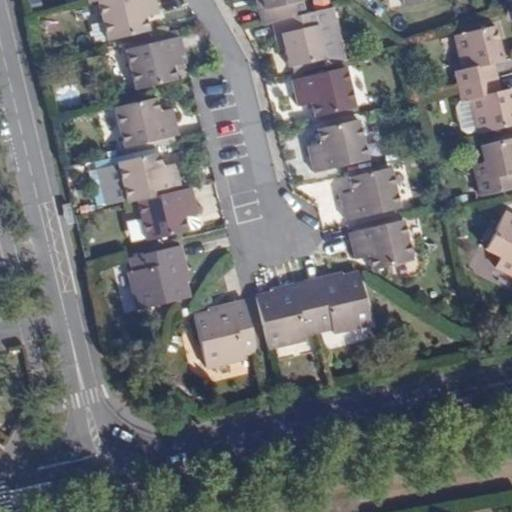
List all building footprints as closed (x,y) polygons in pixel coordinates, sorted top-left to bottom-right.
[(159,15),(155,0),(100,0),(99,0),(109,41),(147,32),(145,18),(159,15)] [(268,23),(302,15),(298,0),(261,0),(263,7),(256,9),(258,26),(268,23)] [(317,26),(314,12),(302,15),(268,23),(270,37),(279,35),(285,66),(290,65),(320,58),(324,58),(317,26)] [(334,22),(317,26),(324,58),(341,53),(334,22)] [(493,64),(505,61),(496,28),(458,36),(465,71),(456,73),(459,86),(491,79),(488,66),(493,64)] [(127,55),(155,48),(154,43),(126,49),(127,55)] [(132,97),(174,87),(170,71),(183,67),(178,44),(155,48),(127,55),(123,56),(132,97)] [(292,73),(321,66),(320,58),(290,65),(292,73)] [(333,112),(334,119),(368,111),(367,104),(370,103),(361,65),(307,77),(313,104),(326,101),(328,112),(333,112)] [(491,79),(459,86),(463,100),(472,99),(481,132),(511,125),(511,93),(511,89),(499,91),(495,92),(491,79)] [(154,147),(178,142),(172,112),(157,117),(155,103),(115,112),(123,155),(154,147)] [(339,165),(382,155),(373,118),(333,128),(335,141),(323,144),(328,168),(339,165)] [(482,198),(511,191),(511,180),(511,176),(511,175),(511,140),(484,148),(487,165),(475,168),(482,198)] [(123,155),(114,157),(116,165),(156,156),(154,147),(123,155)] [(341,173),(399,159),(398,151),(382,155),(339,165),(341,173)] [(116,165),(125,204),(136,201),(178,191),(173,165),(158,168),(156,156),(116,165)] [(345,219),(397,207),(388,169),(347,178),(351,191),(338,194),(345,219)] [(196,216),(190,188),(178,191),(136,201),(144,241),(185,232),(181,218),(196,216)] [(511,268),(511,209),(507,207),(487,244),(502,252),(496,261),(511,268)] [(367,257),(370,271),(413,261),(405,221),(402,222),(399,215),(346,227),(354,259),(367,257)] [(182,254),(179,240),(126,253),(129,266),(124,268),(132,304),(187,292),(185,283),(178,255),(182,254)] [(306,281),(317,332),(332,328),(335,334),(370,325),(357,273),(343,276),(322,282),(321,277),(306,281)] [(303,335),(317,332),(306,281),(291,284),(292,289),(270,294),(255,297),(268,350),(304,341),(303,335)] [(237,354),(255,350),(243,300),(225,304),(226,309),(207,313),(192,317),(204,366),(238,358),(237,354)]
